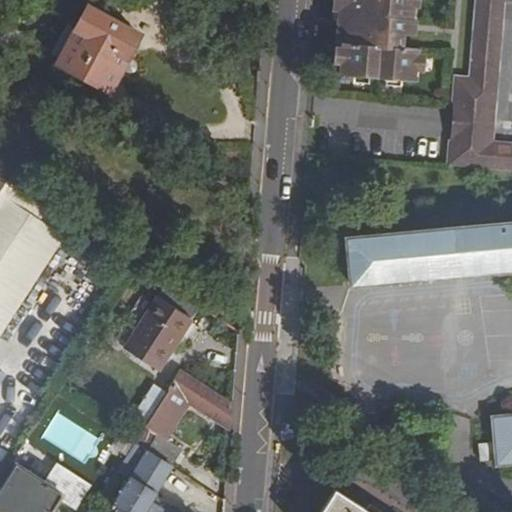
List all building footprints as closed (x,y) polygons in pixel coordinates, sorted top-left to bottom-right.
[(335,0),(332,44),(339,45),(353,45),(354,31),(358,31),(359,8),(344,7),(344,0),(335,0)] [(344,0),(344,7),(359,8),(358,31),(354,31),(353,45),(339,45),(337,75),(413,82),(415,48),(400,47),(401,32),(393,32),(394,17),(407,17),(408,0),(344,0)] [(467,108),(492,109),(500,0),(475,0),(470,75),(454,74),(452,101),(467,102),(467,108)] [(114,94),(144,40),(89,9),(78,29),(71,25),(52,56),(61,61),(59,64),(114,94)] [(410,17),(407,17),(394,17),(393,32),(401,32),(409,32),(410,17)] [(452,101),(449,137),(464,138),(465,133),(491,134),(492,109),(467,108),(467,102),(452,101)] [(449,137),(447,167),(488,170),(490,143),(491,134),(465,133),(464,138),(449,137)] [(511,144),(490,143),(488,170),(511,172),(511,144)] [(0,330),(68,224),(5,184),(0,192),(0,330)] [(511,272),(511,225),(349,240),(353,287),(511,272)] [(175,349),(192,323),(194,319),(161,297),(148,317),(142,313),(136,323),(142,327),(127,350),(161,372),(175,349)] [(198,327),(192,323),(175,349),(181,353),(198,327)] [(181,373),(144,429),(158,438),(165,443),(190,404),(231,430),(233,408),(181,373)] [(305,415),(298,425),(307,432),(314,421),(305,415)] [(511,416),(495,418),(499,467),(511,465),(511,416)] [(149,453),(173,468),(182,453),(165,443),(158,438),(149,453)] [(173,468),(149,453),(115,507),(120,509),(118,511),(175,511),(154,498),(173,468)] [(18,463),(0,490),(0,511),(51,511),(64,493),(18,463)] [(378,511),(371,507),(367,511),(364,511),(336,493),(323,511),(378,511)]
